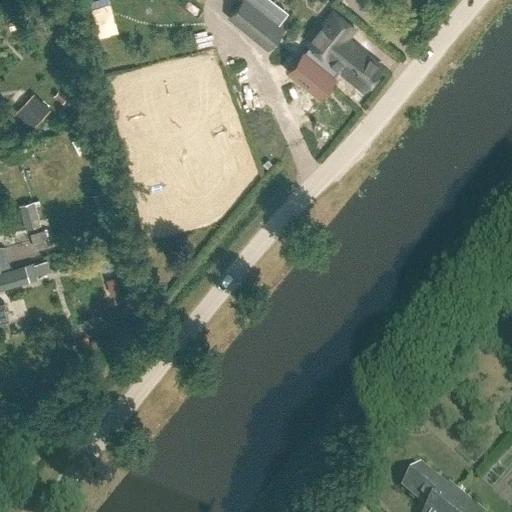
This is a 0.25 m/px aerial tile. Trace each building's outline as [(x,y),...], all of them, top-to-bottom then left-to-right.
[(96,0),(88,0),(80,2),(85,22),(91,43),(107,39),(101,18),(96,0)] [(241,0),(227,17),(268,51),(287,27),(253,0),(241,0)] [(253,0),(283,24),(292,13),(276,0),(253,0)] [(364,89),(381,68),(344,38),(353,27),(334,11),(308,43),(364,89)] [(50,109),(39,100),(23,118),(33,127),(50,109)] [(5,160),(24,156),(22,146),(2,151),(5,160)] [(20,206),(26,228),(38,225),(32,203),(20,206)] [(0,270),(12,267),(6,245),(0,246),(0,270)] [(46,260),(33,264),(36,275),(49,271),(46,260)] [(25,265),(0,272),(0,290),(30,281),(25,265)] [(0,322),(9,320),(4,302),(0,303),(0,322)] [(446,488),(421,467),(403,489),(429,511),(428,511),(481,511),(449,485),(446,488)]
